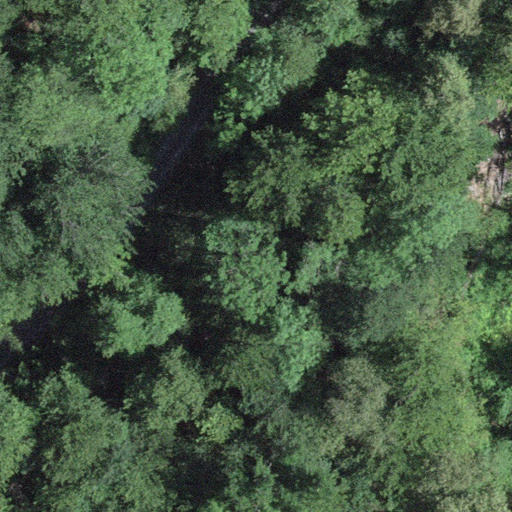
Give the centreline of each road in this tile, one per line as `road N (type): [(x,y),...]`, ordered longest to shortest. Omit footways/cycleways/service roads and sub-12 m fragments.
road 1 (track): [(498,0),(473,111),(424,229),(415,313),(369,511)]
road 2 (track): [(0,353),(39,323),(174,155),(275,0)]
